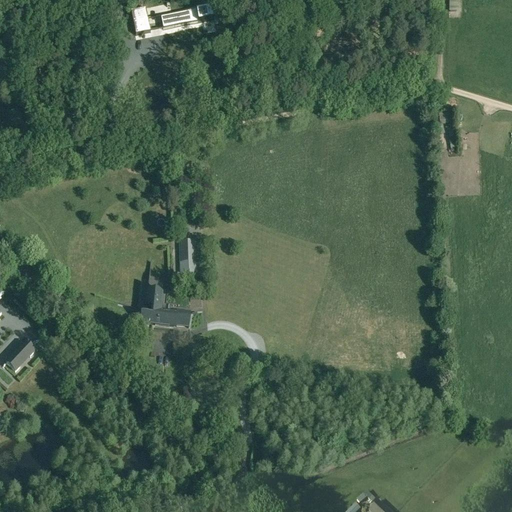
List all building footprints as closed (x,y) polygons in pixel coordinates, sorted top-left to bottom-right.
[(462,0),(447,0),(448,11),(459,10),(458,3),(463,3),(462,0)] [(160,19),(163,31),(213,20),(211,8),(160,19)] [(145,9),(130,13),(135,36),(150,33),(145,9)] [(142,102),(152,104),(154,96),(143,93),(142,102)] [(439,114),(440,125),(453,125),(453,114),(439,114)] [(180,243),(181,276),(199,276),(198,243),(180,243)] [(141,318),(141,325),(152,326),(152,325),(155,325),(154,326),(170,328),(171,313),(158,312),(159,303),(160,303),(162,294),(163,293),(157,291),(157,292),(148,292),(147,294),(147,293),(146,309),(151,310),(150,318),(141,318)] [(186,314),(176,313),(175,326),(176,327),(176,326),(187,327),(187,329),(188,329),(190,318),(189,318),(190,314),(186,314)] [(28,341),(21,349),(30,357),(35,352),(26,344),(29,341),(28,341)] [(20,368),(11,360),(3,368),(6,365),(15,373),(20,368)] [(368,511),(389,511),(378,501),(368,511)]
